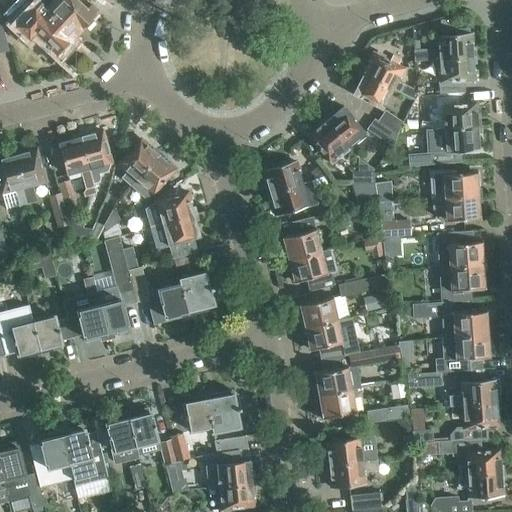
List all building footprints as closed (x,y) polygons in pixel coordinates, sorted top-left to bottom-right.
[(45,51),(50,56),(52,57),(59,50),(61,52),(68,45),(66,42),(74,34),(40,2),(37,0),(22,0),(32,9),(16,26),(28,37),(34,31),(50,46),(45,51)] [(75,0),(40,0),(40,2),(74,34),(83,25),(85,27),(92,20),(89,18),(96,11),(90,5),(85,9),(75,0)] [(414,60),(439,58),(476,56),(476,53),(472,53),(471,44),(473,44),(472,34),(470,34),(470,33),(469,33),(468,27),(455,28),(455,34),(437,36),(438,50),(429,51),(424,49),(413,50),(414,60)] [(402,68),(380,56),(373,53),(364,70),(361,68),(359,71),(392,88),(402,68)] [(462,80),(467,79),(473,79),(473,78),(476,78),(475,68),(473,68),(472,60),(476,59),(476,56),(439,58),(442,93),(463,92),(462,80)] [(392,88),(359,71),(358,74),(362,75),(352,93),(381,108),(392,88)] [(403,84),(399,92),(414,100),(417,95),(416,91),(403,84)] [(438,93),(418,95),(411,107),(439,105),(438,93)] [(430,129),(481,126),(480,122),(476,122),(475,103),(443,105),(443,116),(429,117),(430,129)] [(343,107),(334,114),(328,119),(326,116),(323,118),(346,146),(354,140),(356,143),(364,136),(362,134),(364,132),(343,107)] [(377,121),(396,134),(402,122),(384,110),(377,121)] [(328,160),(346,146),(323,118),(321,119),(323,123),(308,135),(328,160)] [(396,134),(377,121),(374,119),(366,129),(392,146),(396,134)] [(481,126),(430,129),(425,129),(426,140),(445,139),(445,150),(478,148),(477,129),(481,128),(481,126)] [(102,131),(79,137),(92,183),(98,181),(100,177),(99,173),(107,171),(110,162),(102,131)] [(92,183),(79,137),(58,143),(67,174),(80,171),(85,188),(83,192),(84,196),(95,193),(92,183)] [(123,179),(130,186),(157,154),(140,139),(118,163),(128,172),(123,179)] [(35,149),(14,156),(28,203),(36,201),(32,185),(45,181),(35,149)] [(308,152),(299,160),(315,178),(324,171),(308,152)] [(380,159),(371,153),(365,162),(374,168),(380,159)] [(146,199),(152,193),(153,193),(174,169),(157,154),(130,186),(146,199)] [(28,203),(14,156),(0,159),(0,189),(1,193),(6,210),(18,206),(28,203)] [(266,195),(270,193),(301,184),(294,162),(292,162),(292,160),(282,163),(283,165),(263,171),(264,172),(261,173),(264,183),(267,183),(269,190),(265,191),(266,195)] [(477,192),(477,185),(476,173),(451,174),(451,170),(431,172),(433,199),(481,196),(481,192),(477,192)] [(352,172),(352,184),(373,185),(372,172),(352,172)] [(58,182),(63,198),(74,195),(69,179),(58,182)] [(273,204),(270,204),(274,216),(317,203),(311,181),(301,184),(270,193),(273,204)] [(389,181),(374,183),(377,203),(390,202),(389,181)] [(373,185),(352,184),(357,205),(376,200),(373,185)] [(69,223),(60,193),(49,196),(57,227),(69,223)] [(159,215),(161,223),(161,224),(193,215),(187,193),(155,202),(147,206),(150,217),(159,215)] [(446,220),(479,218),(477,199),(481,198),(481,196),(433,199),(433,208),(445,208),(446,220)] [(382,237),(403,235),(410,235),(409,221),(391,222),(390,203),(377,204),(382,237)] [(171,260),(172,259),(196,253),(192,239),(199,237),(193,215),(161,224),(161,223),(148,226),(154,249),(167,246),(171,260)] [(283,258),(284,261),(319,252),(314,230),(311,217),(290,223),(293,235),(282,238),(287,257),(283,258)] [(74,245),(79,243),(82,227),(83,227),(83,225),(73,223),(68,225),(74,245)] [(105,241),(117,237),(120,237),(116,223),(102,233),(105,241)] [(82,227),(79,243),(85,244),(92,228),(83,227),(82,227)] [(329,239),(331,248),(337,246),(344,244),(342,236),(329,239)] [(132,290),(127,270),(124,260),(122,253),(117,237),(105,241),(104,241),(117,294),(132,290)] [(449,266),(482,264),(480,241),(448,244),(449,266)] [(6,247),(9,261),(25,257),(22,243),(6,247)] [(329,249),(319,252),(284,261),(285,264),(289,263),(294,282),(307,278),(310,291),(333,285),(330,273),(335,271),(329,249)] [(55,275),(50,254),(50,252),(19,259),(21,271),(41,267),(43,278),(55,275)] [(196,253),(172,259),(175,269),(199,262),(196,253)] [(483,287),(482,264),(449,266),(451,289),(483,287)] [(132,290),(134,301),(148,298),(149,297),(150,297),(152,304),(151,304),(155,323),(185,316),(187,316),(179,284),(148,292),(141,267),(127,270),(132,290)] [(179,284),(187,316),(190,315),(213,309),(217,303),(209,273),(202,275),(202,273),(178,279),(179,284)] [(86,341),(104,336),(107,335),(99,305),(92,277),(82,279),(86,294),(62,300),(67,318),(72,337),(84,334),(86,341)] [(369,277),(338,284),(341,296),(372,290),(369,277)] [(40,353),(32,321),(29,310),(8,315),(1,289),(0,289),(0,331),(12,329),(12,332),(10,332),(15,352),(18,352),(19,358),(37,354),(40,353)] [(382,293),(362,297),(365,312),(385,307),(382,293)] [(99,305),(107,335),(128,330),(126,323),(128,323),(127,320),(123,304),(121,304),(120,299),(99,305)] [(301,328),(337,321),(332,299),(300,306),(303,320),(304,324),(300,325),(301,328)] [(444,301),(412,304),(412,317),(444,315),(444,301)] [(445,336),(487,333),(485,311),(452,313),(453,327),(444,328),(445,336)] [(32,321),(40,353),(43,352),(61,347),(59,341),(72,337),(67,318),(55,321),(53,316),(32,321)] [(322,346),(325,358),(358,352),(350,318),(337,321),(301,328),(302,331),(306,330),(307,336),(301,337),(304,349),(310,348),(310,349),(322,346)] [(436,358),(437,371),(441,371),(482,369),(481,357),(488,356),(488,355),(493,355),(493,345),(487,345),(487,333),(445,336),(443,336),(444,358),(436,358)] [(317,385),(318,393),(314,393),(315,396),(350,389),(346,367),(399,356),(396,344),(394,344),(363,351),(358,352),(325,358),(327,371),(314,373),(315,374),(310,375),(311,385),(317,385)] [(437,371),(407,373),(408,387),(442,385),(441,371),(437,371)] [(447,406),(450,406),(499,402),(499,399),(495,399),(493,380),(461,383),(461,392),(446,393),(447,406)] [(404,395),(402,383),(391,385),(393,396),(404,395)] [(350,389),(315,396),(315,399),(319,398),(323,418),(355,412),(352,397),(357,396),(355,388),(350,389)] [(205,395),(211,427),(212,432),(235,428),(235,425),(242,424),(237,395),(237,394),(231,390),(230,390),(205,395)] [(211,427),(205,395),(184,398),(185,405),(183,405),(187,425),(189,425),(190,430),(211,427)] [(477,438),(477,439),(486,438),(485,426),(496,425),(495,406),(499,405),(499,402),(450,406),(451,418),(463,417),(464,427),(456,428),(451,435),(451,440),(477,438)] [(398,406),(366,411),(368,423),(400,417),(398,406)] [(148,408),(127,413),(134,444),(156,439),(155,434),(157,433),(152,414),(150,414),(148,408)] [(127,413),(123,414),(105,418),(107,425),(105,426),(110,445),(112,445),(113,450),(134,444),(127,413)] [(399,436),(401,435),(410,434),(408,418),(396,420),(399,436)] [(81,424),(60,430),(68,462),(74,485),(107,476),(95,430),(85,433),(85,431),(83,431),(81,424)] [(356,433),(356,426),(343,428),(344,435),(356,433)] [(68,462),(60,430),(39,435),(41,442),(39,443),(44,463),(46,462),(47,467),(58,464),(64,488),(74,485),(68,462)] [(412,431),(413,443),(431,442),(430,430),(412,431)] [(170,436),(171,439),(176,461),(178,460),(183,459),(188,457),(182,433),(170,436)] [(246,448),(244,435),(214,440),(216,453),(246,448)] [(325,462),(325,465),(376,459),(375,448),(360,450),(358,438),(326,442),(329,462),(325,462)] [(413,443),(413,455),(451,453),(451,455),(464,454),(465,465),(458,466),(458,475),(504,472),(504,469),(499,469),(498,449),(478,451),(477,439),(477,438),(451,440),(431,442),(413,443)] [(165,463),(176,461),(171,439),(159,442),(164,464),(165,463)] [(24,476),(22,468),(24,467),(19,448),(17,448),(15,441),(0,444),(0,469),(5,488),(8,500),(29,494),(33,508),(44,505),(36,473),(24,476)] [(218,487),(251,484),(249,461),(217,464),(215,453),(196,456),(189,458),(188,457),(183,459),(186,470),(197,468),(207,467),(208,481),(218,480),(218,487)] [(376,459),(325,465),(325,468),(329,468),(332,487),(364,483),(363,473),(378,471),(376,459)] [(181,477),(178,460),(176,461),(165,463),(171,491),(184,490),(181,477)] [(129,466),(134,488),(145,486),(139,463),(129,466)] [(499,497),(499,494),(501,494),(500,475),(504,475),(504,472),(458,475),(456,475),(456,476),(455,476),(456,489),(468,488),(469,496),(488,495),(489,498),(499,497)] [(406,511),(418,511),(418,499),(416,479),(406,488),(407,500),(406,500),(406,511)] [(218,487),(219,495),(220,509),(253,506),(251,484),(218,487)] [(351,510),(383,508),(381,493),(350,495),(351,510)] [(439,511),(470,511),(470,502),(457,502),(457,497),(434,499),(429,506),(431,507),(439,511)]
